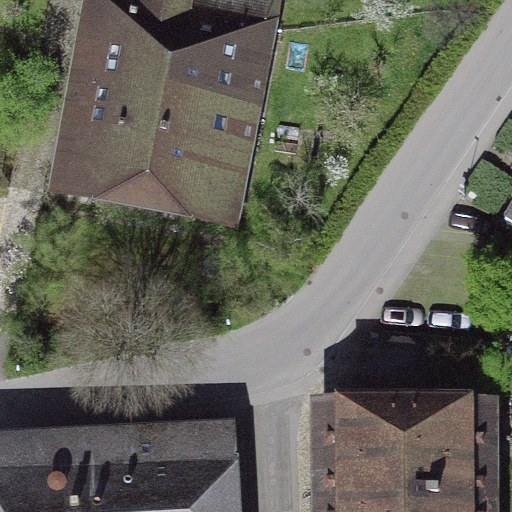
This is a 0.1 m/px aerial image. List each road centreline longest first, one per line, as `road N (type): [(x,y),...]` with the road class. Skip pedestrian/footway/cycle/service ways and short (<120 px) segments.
road 1 (residential): [(511,60),(302,337),(273,360)]
road 2 (residential): [(273,360),(240,375),(0,406)]
road 3 (residential): [(276,511),(273,360)]
